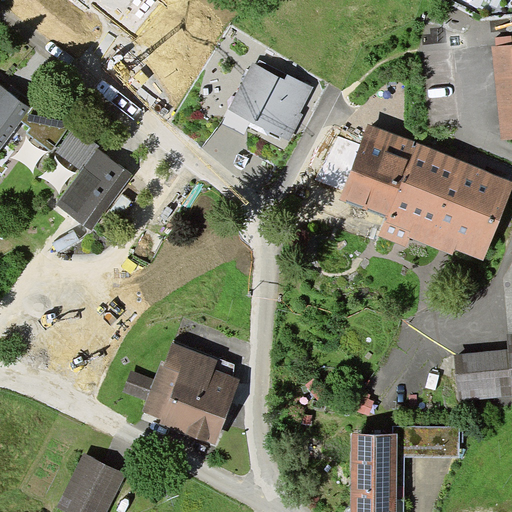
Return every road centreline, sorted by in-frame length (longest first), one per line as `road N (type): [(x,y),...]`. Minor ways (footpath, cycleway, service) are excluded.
road 1 (residential): [(265,497),(254,389),(267,280),(250,211),(230,186),(0,13)]
road 2 (residential): [(265,497),(0,374)]
